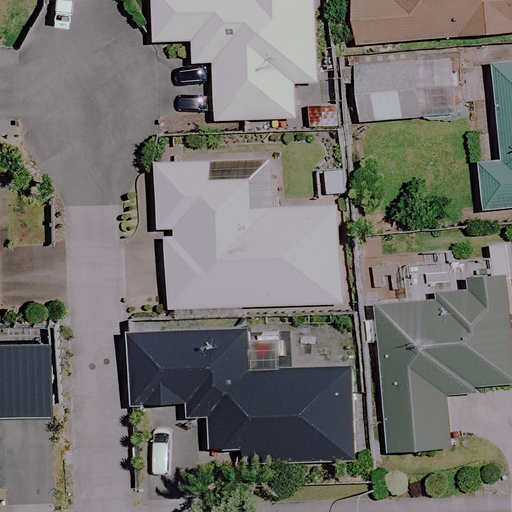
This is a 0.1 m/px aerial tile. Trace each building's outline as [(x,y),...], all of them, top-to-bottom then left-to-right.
[(319,82),(318,0),(148,0),(149,42),(192,42),(193,64),(214,63),(214,121),(296,120),(296,83),(319,82)] [(511,0),(356,0),(361,46),(511,33),(511,0)] [(511,57),(504,58),(511,135),(511,155),(492,158),(496,206),(511,204),(511,57)] [(422,117),(418,62),(352,67),(356,122),(422,117)] [(252,180),(212,181),(212,171),(194,171),(194,163),(153,164),(154,228),(164,228),(174,228),(174,237),(164,237),(165,309),(340,306),(339,208),(252,209),(252,180)] [(470,279),(471,297),(374,305),(387,453),(449,448),(444,393),(511,387),(503,294),(502,277),(470,279)] [(247,370),(247,332),(130,333),(130,405),(184,405),(184,420),(205,420),(205,454),(248,454),(248,462),(351,461),(351,370),(247,370)] [(0,411),(43,412),(43,337),(0,336),(0,411)]
